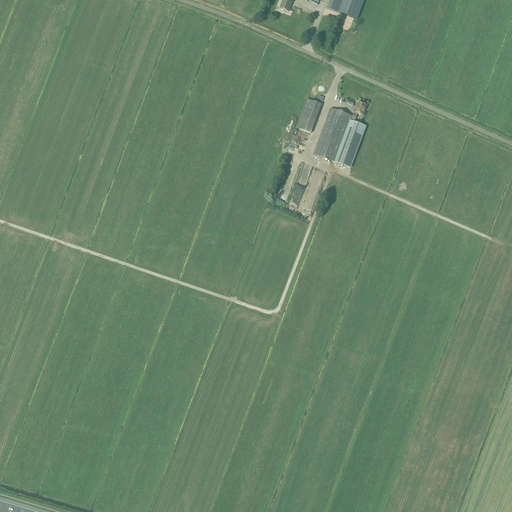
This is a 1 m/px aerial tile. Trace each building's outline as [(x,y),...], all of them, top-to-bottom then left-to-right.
[(292,0),(288,0),(288,1),(284,0),(282,0),(280,9),(281,9),(281,10),(282,10),(283,11),(284,10),(288,12),(289,9),(290,9),(292,3),(292,0)] [(338,13),(342,4),(331,0),(329,0),(327,9),(338,13)] [(364,0),(342,0),(342,4),(338,13),(357,20),(364,0)] [(296,129),(310,134),(321,106),(306,100),(296,129)] [(358,103),(357,107),(356,106),(354,113),(352,117),(351,120),(352,120),(355,121),(357,114),(362,116),(366,106),(358,103)] [(330,109),(313,155),(349,169),(365,128),(351,122),(352,120),(351,120),(352,117),(330,109)]
